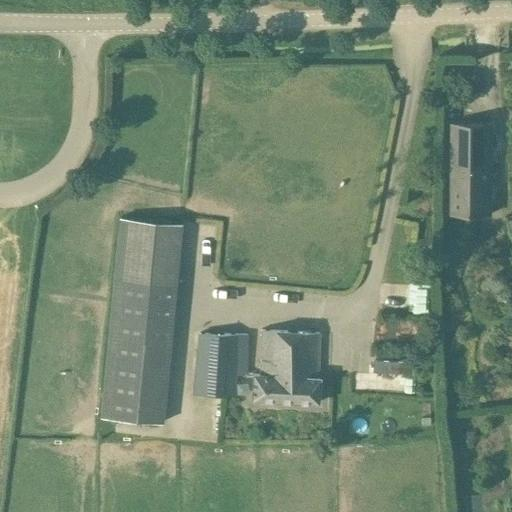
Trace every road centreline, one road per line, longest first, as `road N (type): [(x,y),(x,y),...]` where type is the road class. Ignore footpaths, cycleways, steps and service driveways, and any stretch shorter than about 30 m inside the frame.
road 1 (unclassified): [(511,11),(82,25)]
road 2 (unclassified): [(82,25),(87,84),(77,146),(38,188),(0,196)]
